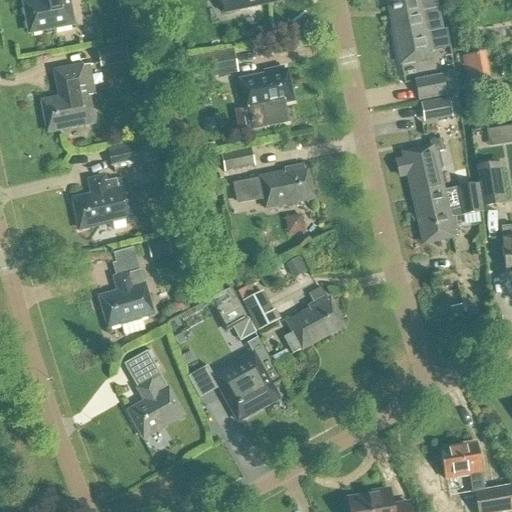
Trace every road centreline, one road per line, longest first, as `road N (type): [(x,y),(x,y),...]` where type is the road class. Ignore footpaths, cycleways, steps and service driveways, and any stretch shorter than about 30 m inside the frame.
road 1 (residential): [(335,0),(398,294),(431,391)]
road 2 (residential): [(87,511),(0,240)]
road 3 (residential): [(212,511),(431,391)]
